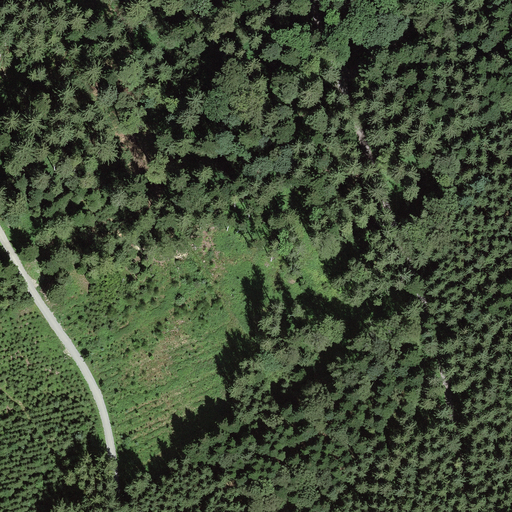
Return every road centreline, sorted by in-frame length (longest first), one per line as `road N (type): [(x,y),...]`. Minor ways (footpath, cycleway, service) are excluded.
road 1 (track): [(283,511),(288,420),(255,343),(152,183),(131,118),(124,0)]
road 2 (track): [(310,0),(428,301),(471,511)]
road 3 (track): [(0,225),(95,389),(117,511)]
